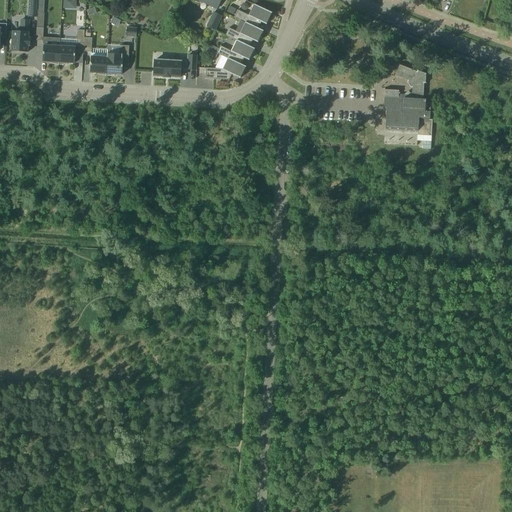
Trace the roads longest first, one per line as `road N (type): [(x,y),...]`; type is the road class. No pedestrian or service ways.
road 1 (unclassified): [(260,511),(284,110),(282,92),(268,77)]
road 2 (residential): [(268,77),(243,95),(210,100),(58,93),(35,78),(0,76)]
road 3 (tertiary): [(511,63),(355,0)]
